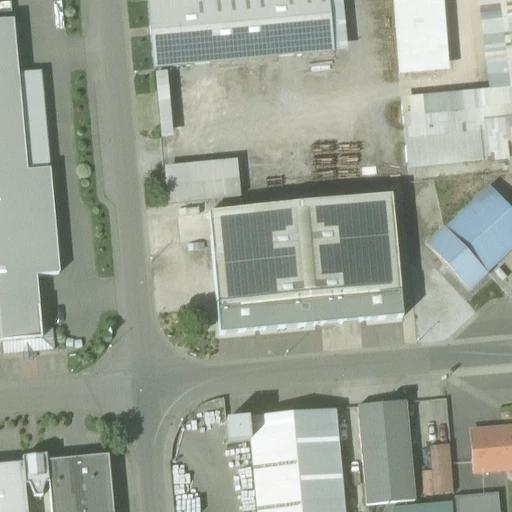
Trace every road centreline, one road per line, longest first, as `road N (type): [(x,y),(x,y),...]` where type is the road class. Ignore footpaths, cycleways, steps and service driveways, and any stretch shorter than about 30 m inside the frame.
road 1 (residential): [(140,389),(105,0)]
road 2 (residential): [(511,348),(140,389)]
road 3 (residential): [(140,389),(0,402)]
road 4 (residential): [(155,511),(140,389)]
